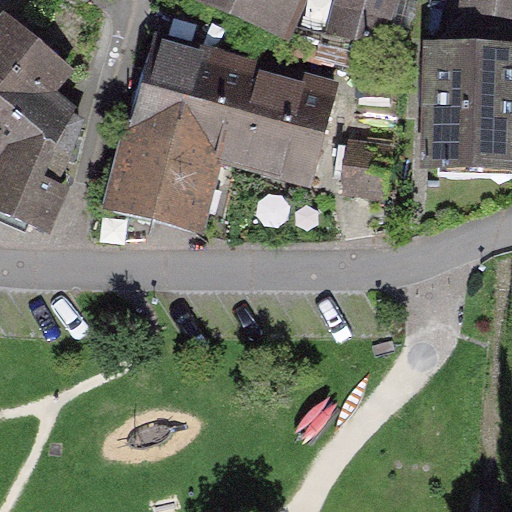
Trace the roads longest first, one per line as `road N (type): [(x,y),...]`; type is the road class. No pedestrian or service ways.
road 1 (residential): [(0,257),(172,274),(511,230)]
road 2 (track): [(325,511),(326,494),(421,340),(453,242)]
